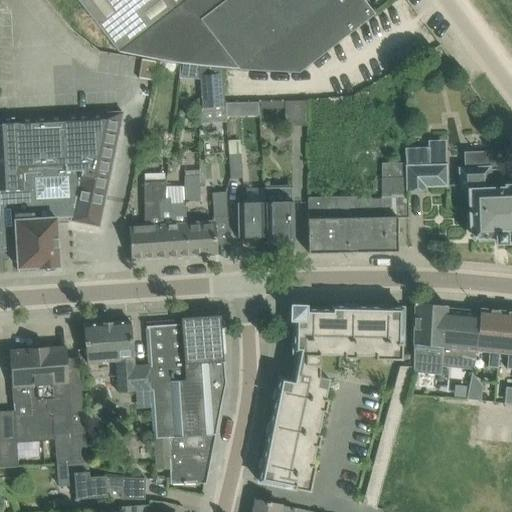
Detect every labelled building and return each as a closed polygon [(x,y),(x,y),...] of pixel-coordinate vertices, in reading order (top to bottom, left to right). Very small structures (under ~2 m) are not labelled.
[(224,0),(78,0),(117,51),(200,65),(201,65),(238,68),(202,18),(224,0)] [(225,0),(202,18),(238,68),(299,73),(304,68),(374,14),(375,13),(365,0),(225,0)] [(142,58),(138,79),(153,81),(156,60),(142,58)] [(202,103),(240,102),(263,102),(305,101),(304,68),(299,73),(238,68),(201,65),(200,65),(202,103)] [(309,126),(309,101),(305,101),(263,102),(263,108),(285,108),(285,127),(309,126)] [(240,115),(240,102),(202,103),(203,108),(225,107),(229,155),(231,179),(243,178),(241,154),(238,115),(240,115)] [(0,250),(13,250),(13,255),(17,260),(18,268),(41,267),(45,270),(53,270),(57,266),(59,265),(56,218),(72,217),(71,220),(98,226),(122,111),(2,118),(0,117),(0,250)] [(407,187),(408,187),(426,186),(425,184),(447,184),(446,165),(429,165),(429,148),(405,148),(406,163),(406,166),(407,187)] [(459,168),(459,175),(460,195),(469,195),(471,237),(477,243),(511,241),(511,168),(500,169),(499,151),(465,153),(465,168),(459,168)] [(308,198),(308,252),(398,252),(397,218),(408,217),(408,187),(407,187),(406,166),(406,163),(381,164),(382,198),(357,199),(357,197),(308,198)] [(185,176),(184,176),(184,202),(200,201),(199,170),(185,171),(185,176)] [(128,227),(131,260),(156,258),(154,239),(162,238),(161,225),(160,225),(158,202),(165,202),(165,183),(143,183),(145,226),(128,227)] [(266,237),(266,242),(294,242),(293,185),(265,186),(265,202),(266,202),(266,237)] [(213,217),(227,216),(226,192),(212,193),(213,217)] [(154,239),(156,258),(189,256),(186,223),(185,206),(171,206),(170,202),(165,202),(158,202),(160,225),(161,225),(162,238),(154,239)] [(238,238),(266,237),(266,202),(265,202),(237,203),(238,238)] [(186,223),(189,256),(216,254),(214,221),(186,223)] [(413,303),(413,372),(440,374),(442,347),(475,349),(480,308),(413,303)] [(291,375),(319,377),(319,354),(344,355),(344,358),(355,358),(356,355),(375,356),(375,359),(401,359),(402,308),(390,308),(390,305),(379,305),(379,307),(355,307),(355,304),(345,304),(344,306),(330,306),(330,309),(305,309),(305,306),(292,306),(291,320),(294,320),(293,352),(298,352),(297,355),(295,355),(295,356),(297,357),(296,361),(294,361),(294,363),(295,363),(294,368),(293,367),(293,369),(296,369),(295,374),(292,374),(291,375)] [(480,308),(475,349),(489,351),(487,367),(497,368),(499,351),(503,311),(480,308)] [(499,351),(497,368),(498,368),(499,352),(500,352),(508,352),(506,369),(511,369),(511,311),(503,311),(499,351)] [(150,391),(153,438),(215,435),(225,382),(220,315),(180,318),(181,324),(166,325),(146,326),(149,365),(150,391)] [(117,393),(150,391),(149,365),(134,366),(133,360),(134,360),(131,321),(111,322),(111,321),(102,322),(102,323),(83,325),(86,364),(115,361),(117,393)] [(65,346),(37,348),(44,440),(55,439),(56,455),(57,464),(61,464),(72,464),(87,463),(79,357),(78,357),(66,358),(65,346)] [(0,467),(18,467),(17,459),(16,441),(44,440),(37,348),(9,350),(11,370),(14,410),(0,410),(0,467)] [(362,504),(376,507),(413,372),(413,366),(399,366),(362,504)] [(319,377),(293,376),(292,379),(279,376),(277,389),(274,388),(272,399),(275,399),(270,423),(268,422),(265,433),(268,433),(263,459),(260,458),(258,468),(261,469),(258,481),(309,491),(314,466),(311,465),(315,446),(318,447),(320,435),(317,435),(322,411),(325,411),(327,400),(324,399),(329,379),(319,377)] [(469,385),(466,399),(481,401),(482,386),(469,385)] [(169,437),(170,483),(205,483),(215,435),(169,437)] [(72,464),(61,464),(63,480),(72,479),(72,485),(75,485),(76,498),(106,495),(105,487),(116,488),(116,493),(121,493),(121,498),(144,498),(145,478),(125,477),(103,475),(103,477),(88,477),(87,463),(72,464)] [(67,498),(52,499),(53,511),(68,510),(67,498)] [(255,500),(252,511),(307,511),(307,510),(294,508),(281,505),(274,504),(255,500)]
